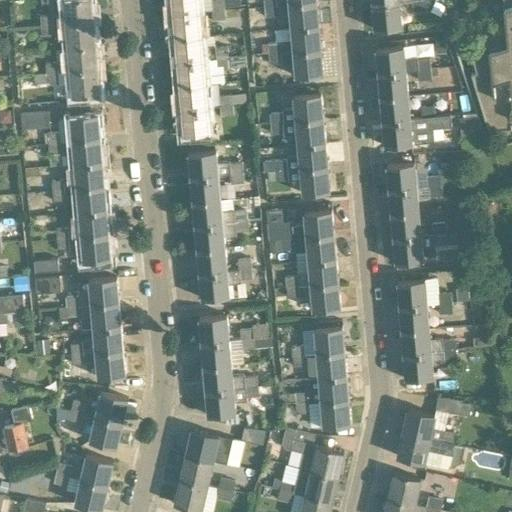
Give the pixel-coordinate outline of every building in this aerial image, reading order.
[(40,16),(41,25),(94,21),(92,0),(63,0),(64,13),(40,16)] [(211,10),(224,9),(223,0),(170,0),(171,14),(200,11),(211,10)] [(511,0),(503,0),(507,44),(471,56),(476,72),(471,73),(489,131),(494,131),(494,125),(511,123),(511,0)] [(317,1),(289,4),(289,6),(291,28),(319,25),(317,1)] [(425,1),(412,2),(413,12),(426,11),(425,1)] [(401,3),(372,5),(374,30),(403,27),(401,3)] [(279,16),(278,5),(265,6),(266,17),(279,16)] [(225,18),(224,9),(211,10),(211,19),(225,18)] [(202,35),(200,12),(200,11),(171,14),(174,38),(202,35)] [(67,47),(96,45),(94,21),(41,25),(42,37),(66,35),(67,47)] [(291,28),(292,50),(293,52),(321,50),(319,25),(291,28)] [(217,58),(229,57),(228,47),(216,48),(215,45),(203,46),(202,35),(174,38),(176,62),(204,59),(217,58)] [(445,40),(437,41),(438,53),(446,53),(445,40)] [(268,54),(282,53),(282,42),(267,44),(268,53),(268,54)] [(70,72),(98,69),(96,45),(67,47),(69,61),(44,63),(45,73),(70,71),(70,72)] [(420,70),(431,69),(430,59),(419,60),(419,58),(405,59),(404,46),(375,49),(378,74),(406,71),(420,70)] [(282,53),(268,54),(269,64),(281,63),(282,65),(294,64),(295,77),(323,75),(321,50),(293,52),(282,53)] [(229,57),(217,58),(217,68),(229,67),(229,57)] [(178,86),(207,83),(204,59),(176,62),(178,86)] [(70,71),(45,73),(34,74),(35,85),(71,82),(72,97),(101,94),(98,69),(70,72),(70,71)] [(420,70),(421,80),(432,79),(431,69),(420,70)] [(380,98),(409,95),(406,71),(378,74),(380,98)] [(180,110),(209,107),(207,83),(178,86),(180,110)] [(247,92),(232,94),(233,105),(248,104),(247,92)] [(270,112),(270,115),(270,123),(324,118),(321,93),(292,96),(294,108),(282,109),(282,111),(270,112)] [(222,106),(233,105),(232,94),(221,95),(222,106)] [(382,122),(411,119),(410,108),(409,95),(380,98),(382,122)] [(234,116),(233,105),(222,106),(223,117),(234,116)] [(423,118),(435,117),(434,106),(422,107),(423,118)] [(211,133),(210,121),(209,107),(180,110),(182,135),(211,133)] [(11,110),(0,110),(0,123),(12,123),(11,110)] [(21,130),(27,130),(51,128),(50,111),(19,113),(21,130)] [(59,132),(47,133),(48,143),(101,138),(98,113),(68,115),(58,120),(59,132)] [(260,124),(270,123),(270,115),(259,116),(260,124)] [(411,119),(382,122),(384,147),(434,142),(433,129),(452,127),(450,115),(435,117),(423,118),(411,119)] [(483,138),(477,117),(459,118),(461,139),(483,138)] [(297,145),(326,142),(324,118),(270,123),(271,134),(283,133),(283,136),(296,135),(297,145)] [(74,164),(103,162),(101,138),(48,143),(49,153),(49,154),(61,153),(61,154),(73,153),(74,164)] [(275,171),(328,166),(326,142),(297,145),(298,156),(286,157),(287,159),(264,161),(265,172),(275,172),(275,171)] [(468,150),(472,156),(488,150),(487,147),(468,150)] [(219,175),(230,174),(243,173),(242,162),(229,163),(229,161),(218,162),(217,150),(188,153),(190,178),(219,175)] [(76,189),(105,186),(103,162),(74,164),(74,176),(64,177),(64,180),(51,181),(52,191),(76,189)] [(389,190),(417,188),(415,162),(387,165),(389,190)] [(275,171),(275,172),(276,181),(288,180),(289,181),(300,180),(302,194),(330,192),(328,166),(275,171)] [(243,173),(230,174),(231,184),(255,182),(254,172),(243,173)] [(192,202),(221,199),(219,175),(190,178),(192,202)] [(429,176),(429,186),(442,185),(441,175),(429,176)] [(105,186),(76,189),(78,213),(107,210),(105,186)] [(391,214),(419,212),(417,188),(389,190),(391,214)] [(66,199),(65,190),(52,191),(53,200),(66,199)] [(195,226),(248,221),(247,220),(261,219),(260,209),(233,211),(233,210),(222,211),(221,199),(192,202),(195,226)] [(56,239),(109,234),(107,210),(78,213),(79,224),(68,225),(68,228),(55,229),(56,239)] [(281,239),(334,235),(332,210),(303,212),(304,225),(293,226),(292,221),(268,223),(269,240),(281,239)] [(421,236),(421,234),(419,212),(391,214),(393,238),(421,236)] [(197,250),(225,247),(224,237),(235,236),(235,232),(249,231),(248,221),(195,226),(197,250)] [(433,233),(446,232),(445,222),(432,224),(433,233)] [(421,236),(393,238),(396,264),(424,261),(423,248),(435,246),(434,244),(447,243),(446,232),(433,233),(421,234),(421,236)] [(456,232),(446,233),(447,242),(457,241),(456,232)] [(109,234),(56,239),(57,250),(70,249),(70,251),(82,250),(83,262),(111,260),(109,234)] [(334,235),(281,239),(281,240),(282,251),(295,250),(295,252),(307,251),(308,261),(336,259),(334,235)] [(282,251),(281,240),(270,241),(271,253),(282,252),(282,251)] [(199,274),(227,271),(228,270),(225,247),(197,250),(199,274)] [(36,272),(58,270),(57,258),(35,260),(36,272)] [(252,269),(251,258),(238,259),(239,270),(252,269)] [(310,286),(339,283),(336,259),(308,261),(309,271),(310,286)] [(227,271),(199,274),(201,299),(230,297),(229,285),(240,284),(240,280),(253,279),(252,269),(239,270),(227,271)] [(286,287),(299,286),(310,286),(309,271),(297,272),(297,275),(284,277),(286,287)] [(37,294),(61,292),(60,276),(35,278),(37,294)] [(66,307),(120,302),(117,277),(88,279),(89,291),(78,292),(78,296),(66,297),(66,307)] [(399,307),(428,304),(425,280),(397,281),(399,307)] [(339,283),(310,286),(312,311),(341,309),(339,283)] [(299,286),(286,287),(287,297),(299,296),(299,286)] [(457,302),(469,300),(468,288),(456,289),(457,302)] [(439,293),(439,303),(452,302),(451,292),(439,293)] [(0,312),(7,312),(12,312),(24,311),(23,295),(0,296),(0,312)] [(93,329),(122,326),(120,302),(66,307),(67,307),(58,308),(59,319),(80,317),(80,319),(92,318),(93,329)] [(452,302),(439,303),(440,313),(453,312),(452,302)] [(401,331),(430,328),(428,304),(399,307),(401,331)] [(24,311),(12,312),(13,327),(26,326),(24,311)] [(201,343),(230,340),(227,315),(199,318),(201,343)] [(316,353),(345,351),(342,325),(314,328),(316,353)] [(70,344),(71,355),(85,354),(95,353),(124,350),(122,326),(93,329),(94,339),(82,340),(82,343),(70,344)] [(240,340),(254,339),(253,328),(239,329),(240,340)] [(403,355),(456,350),(455,339),(443,340),(443,338),(431,339),(430,328),(401,331),(403,355)] [(254,339),(240,340),(241,350),(259,348),(258,347),(271,345),(271,337),(254,339)] [(472,339),(473,347),(488,346),(488,337),(472,339)] [(203,367),(232,365),(230,340),(201,343),(203,367)] [(36,343),(37,355),(47,355),(47,343),(36,343)] [(292,356),(305,354),(304,345),(291,347),(292,356)] [(124,350),(95,353),(97,378),(126,376),(124,350)] [(456,350),(403,355),(405,380),(434,378),(433,365),(445,364),(445,361),(457,360),(456,350)] [(305,379),(347,375),(345,351),(316,353),(318,377),(305,378),(305,379)] [(86,363),(85,354),(71,355),(72,364),(86,363)] [(305,354),(292,356),(292,358),(294,367),(306,366),(305,354)] [(205,391),(276,385),(276,378),(257,380),(257,376),(233,378),(232,365),(203,367),(205,391)] [(320,402),(349,399),(347,375),(305,379),(306,388),(303,389),(303,392),(279,394),(280,404),(296,403),(310,403),(320,402)] [(0,388),(5,390),(16,392),(18,382),(0,378),(0,388)] [(276,385),(205,391),(207,416),(236,414),(235,402),(247,401),(247,398),(259,397),(258,387),(276,386),(276,385)] [(95,416),(123,423),(129,398),(101,391),(95,416)] [(459,414),(461,401),(439,397),(437,410),(459,414)] [(320,402),(322,427),(351,424),(349,399),(320,402)] [(60,408),(71,410),(73,402),(62,400),(60,408)] [(73,402),(71,410),(84,413),(87,403),(73,400),(73,402)] [(311,413),(310,403),(296,403),(297,414),(311,413)] [(14,422),(32,419),(29,405),(11,409),(14,422)] [(403,433),(455,444),(457,433),(444,430),(444,429),(434,427),(436,414),(409,408),(403,433)] [(63,409),(61,418),(67,420),(70,411),(63,409)] [(82,423),(84,413),(71,410),(68,420),(82,423)] [(117,447),(123,423),(95,416),(89,441),(117,447)] [(8,451),(28,447),(23,423),(3,428),(8,451)] [(244,427),(241,440),(263,444),(266,429),(244,427)] [(310,470),(338,477),(344,451),(313,444),(315,434),(286,427),(282,443),(286,449),(303,453),(302,458),(299,467),(310,470)] [(186,454),(214,461),(220,435),(192,429),(186,454)] [(452,455),(455,444),(403,433),(398,457),(425,463),(429,449),(452,455)] [(208,486),(214,461),(186,454),(180,480),(208,486)] [(80,479),(108,486),(114,461),(86,455),(80,479)] [(59,463),(56,473),(70,476),(72,466),(59,463)] [(332,502),(338,477),(310,470),(299,467),(295,482),(282,479),(280,490),(294,493),(304,495),(332,502)] [(388,497),(416,504),(422,479),(394,472),(388,497)] [(69,477),(70,476),(56,473),(54,483),(67,487),(69,477)] [(218,488),(234,491),(236,480),(221,477),(218,488)] [(102,511),(108,486),(80,479),(74,504),(102,511)] [(203,511),(208,486),(180,480),(175,505),(203,511)] [(2,484),(0,492),(8,494),(10,485),(2,484)] [(26,500),(46,504),(49,491),(29,486),(26,500)] [(294,493),(280,490),(263,486),(261,496),(292,503),(294,493)] [(232,501),(234,491),(218,488),(216,498),(232,501)] [(329,511),(332,502),(304,495),(299,511),(329,511)] [(428,496),(426,506),(441,509),(443,499),(428,496)] [(440,511),(441,509),(426,506),(416,504),(388,497),(384,511),(440,511)]
